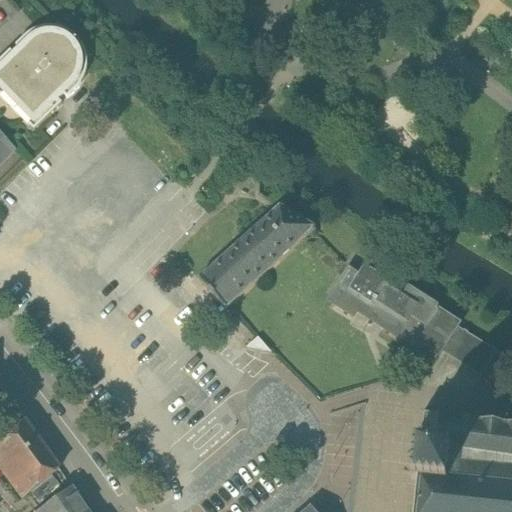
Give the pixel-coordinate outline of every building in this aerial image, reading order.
[(44,28),(39,29),(35,31),(31,33),(27,36),(16,46),(19,49),(14,54),(11,51),(0,61),(0,95),(25,122),(30,117),(39,126),(62,104),(59,101),(65,96),(68,99),(78,88),(82,83),(85,78),(86,74),(87,69),(88,64),(87,60),(87,57),(86,53),(84,49),(82,44),(79,40),(75,36),(72,34),(69,32),(63,29),(58,28),(51,27),(44,28)] [(0,132),(0,166),(16,150),(0,132)] [(280,207),(199,281),(226,311),(314,229),(280,207)] [(403,295),(385,283),(388,279),(365,264),(359,273),(349,266),(338,282),(346,288),(335,305),(354,318),(357,312),(417,352),(422,344),(440,356),(443,351),(459,327),(462,322),(438,306),(439,305),(409,285),(403,295)] [(498,352),(459,327),(443,351),(481,377),(498,352)] [(0,388),(0,406),(8,399),(0,388)] [(511,511),(511,426),(508,426),(509,421),(505,420),(504,425),(482,422),(482,418),(478,417),(478,422),(456,419),(456,414),(452,414),(452,419),(428,416),(424,412),(421,414),(424,418),(422,444),(415,443),(411,479),(418,480),(414,511),(511,511)] [(52,457),(26,422),(0,443),(0,469),(23,500),(52,476),(60,469),(52,457)] [(52,476),(31,493),(38,502),(59,485),(52,476)] [(87,511),(72,488),(41,511),(87,511)]
